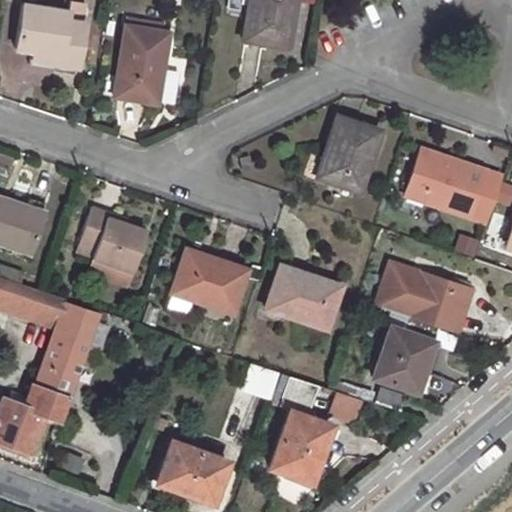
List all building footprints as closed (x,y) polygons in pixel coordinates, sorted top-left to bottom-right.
[(249,0),(243,39),(288,47),(295,0),(249,0)] [(22,3),(15,48),(32,51),(61,55),(59,64),(78,67),(87,23),(68,19),(69,12),(22,3)] [(126,24),(113,95),(156,103),(168,32),(126,24)] [(32,51),(29,65),(58,70),(59,64),(61,55),(32,51)] [(337,115),(316,177),(359,191),(379,130),(337,115)] [(443,165),(446,156),(421,148),(418,156),(443,165)] [(418,156),(405,195),(468,217),(485,170),(446,156),(443,165),(418,156)] [(0,198),(0,243),(30,254),(44,213),(0,198)] [(91,207),(79,242),(95,248),(91,259),(131,273),(146,231),(106,218),(107,212),(91,207)] [(474,256),(480,238),(460,231),(453,249),(474,256)] [(185,249),(170,292),(231,313),(246,269),(185,249)] [(394,312),(438,327),(456,333),(470,290),(389,262),(374,305),(394,312)] [(279,265),(265,309),(326,328),(340,286),(279,265)] [(3,396),(0,403),(0,440),(30,452),(44,414),(60,419),(99,311),(0,277),(0,320),(5,307),(56,325),(27,406),(3,396)] [(394,312),(372,376),(415,391),(438,327),(394,312)] [(242,388),(270,398),(279,371),(251,361),(242,388)] [(317,383),(288,374),(278,406),(289,410),(307,416),(317,383)] [(380,388),(375,403),(399,411),(404,396),(380,388)] [(328,415),(355,422),(362,397),(335,390),(328,415)] [(289,410),(269,466),(309,481),(331,424),(307,416),(289,410)] [(171,441),(155,483),(212,503),(228,461),(171,441)] [(77,472),(84,457),(67,450),(61,464),(77,472)]
